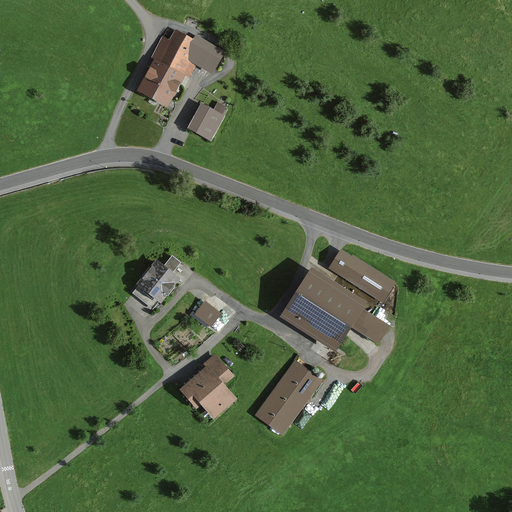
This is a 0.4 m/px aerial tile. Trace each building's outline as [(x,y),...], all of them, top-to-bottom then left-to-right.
[(169,24),(134,92),(173,112),(197,65),(217,74),(228,53),(169,24)] [(201,103),(189,128),(215,141),(227,115),(201,103)] [(399,285),(346,251),(334,270),(387,303),(399,285)] [(181,279),(161,262),(135,294),(156,311),(181,279)] [(366,303),(311,270),(283,316),(338,349),(366,303)] [(227,319),(209,302),(197,314),(215,331),(227,319)] [(208,375),(187,393),(201,411),(205,408),(216,421),(237,404),(225,390),(235,381),(216,359),(203,369),(208,375)] [(325,383),(298,363),(258,414),(284,435),(325,383)]
